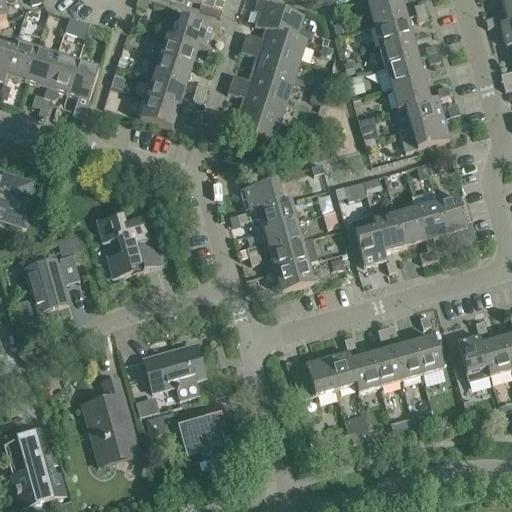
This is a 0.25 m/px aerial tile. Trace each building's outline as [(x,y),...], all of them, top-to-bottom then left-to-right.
[(42,0),(28,0),(31,8),(44,5),(42,0)] [(214,2),(209,0),(179,0),(222,14),(224,5),(214,2)] [(254,30),(264,33),(264,32),(296,42),(297,41),(303,20),(271,10),(273,4),(260,0),(258,0),(253,15),(258,17),(254,30)] [(335,0),(314,0),(317,10),(337,5),(335,0)] [(399,0),(397,0),(367,9),(373,30),(406,21),(399,0)] [(149,5),(138,2),(136,10),(146,13),(149,5)] [(511,2),(502,6),(507,25),(507,26),(511,25),(511,2)] [(424,7),(413,10),(416,18),(426,15),(424,7)] [(222,14),(202,8),(200,13),(220,20),(222,14)] [(25,10),(24,22),(41,23),(42,11),(25,10)] [(183,15),(173,12),(170,20),(180,23),(181,21),(183,15)] [(418,26),(429,24),(426,15),(416,18),(418,26)] [(181,21),(174,42),(174,43),(198,51),(198,52),(206,54),(213,32),(181,21)] [(406,21),(373,30),(379,51),(412,42),(406,21)] [(495,21),(485,24),(487,32),(497,29),(495,21)] [(69,22),(65,36),(78,40),(83,26),(69,22)] [(511,48),(511,25),(507,26),(507,25),(499,28),(506,50),(511,48)] [(343,37),(340,26),(333,28),(336,39),(343,37)] [(90,29),(87,38),(96,41),(99,32),(90,29)] [(261,43),(246,38),(243,47),(299,65),(306,44),(297,41),(296,42),(264,32),(264,33),(261,43)] [(174,42),(166,39),(159,61),(192,71),(198,52),(198,51),(174,43),(174,42)] [(412,42),(379,51),(385,72),(417,63),(412,42)] [(15,46),(12,54),(13,54),(5,79),(6,79),(26,85),(36,53),(15,46)] [(240,56),(255,61),(251,73),(293,86),(299,65),(243,47),(240,56)] [(436,49),(425,52),(428,60),(438,57),(436,49)] [(0,50),(0,85),(4,87),(6,79),(5,79),(13,54),(12,54),(0,50)] [(332,53),(322,50),(319,59),(330,62),(332,53)] [(46,92),(57,60),(36,53),(26,85),(46,92)] [(218,57),(208,54),(205,62),(216,66),(218,57)] [(430,68),(440,65),(438,57),(428,60),(430,68)] [(46,92),(43,102),(40,112),(48,115),(55,95),(67,99),(77,66),(57,60),(46,92)] [(192,71),(159,61),(153,82),(185,92),(192,71)] [(417,63),(385,72),(391,93),(423,84),(417,63)] [(352,65),(344,67),(347,79),(355,77),(352,65)] [(77,66),(67,99),(88,105),(99,73),(77,66)] [(248,84),(233,79),(230,88),(286,106),(293,86),(251,73),(248,84)] [(511,81),(510,76),(500,79),(502,87),(511,84),(511,81)] [(359,81),(347,85),(351,99),(363,95),(359,81)] [(146,102),(178,113),(185,92),(153,82),(146,102)] [(397,115),(405,113),(405,112),(429,105),(429,104),(423,84),(391,93),(397,115)] [(505,95),(511,93),(511,84),(502,87),(505,95)] [(208,90),(198,87),(195,95),(205,98),(208,90)] [(227,98),(242,102),(238,114),(280,127),(286,106),(230,88),(227,98)] [(0,99),(7,102),(11,92),(2,89),(0,95),(0,99)] [(447,91),(437,94),(439,102),(450,99),(447,91)] [(205,98),(195,95),(192,103),(203,107),(205,98)] [(311,97),(308,107),(319,111),(322,101),(311,97)] [(43,102),(35,99),(32,110),(40,112),(43,102)] [(437,101),(429,104),(429,105),(405,112),(405,113),(411,133),(443,123),(437,101)] [(139,124),(171,134),(178,113),(146,102),(139,124)] [(390,119),(380,120),(379,111),(363,113),(365,134),(391,131),(390,119)] [(240,139),(273,149),(280,127),(238,114),(234,125),(229,124),(224,140),(239,144),(240,139)] [(417,154),(449,145),(443,123),(411,133),(417,154)] [(194,132),(184,129),(181,137),(192,140),(194,132)] [(374,143),(372,135),(362,138),(364,146),(374,143)] [(366,154),(377,151),(374,143),(364,146),(366,154)] [(437,165),(426,168),(429,178),(429,179),(440,176),(437,165)] [(311,171),(313,180),(324,177),(321,168),(311,171)] [(426,168),(416,171),(419,181),(429,178),(426,168)] [(0,214),(8,217),(6,224),(24,230),(32,204),(25,201),(30,188),(0,178),(0,214)] [(379,181),(363,185),(367,198),(382,194),(379,181)] [(244,194),(250,216),(250,217),(258,215),(257,214),(282,207),(282,206),(276,185),(244,194)] [(338,204),(346,202),(343,192),(335,194),(338,204)] [(424,245),(427,255),(430,266),(438,263),(435,253),(436,253),(433,243),(445,239),(436,207),(433,196),(412,202),(415,213),(424,245)] [(457,201),(436,207),(445,239),(455,237),(461,258),(478,253),(471,226),(465,227),(457,201)] [(250,216),(237,220),(239,228),(260,222),(263,235),(296,225),(290,204),(282,206),(282,207),(257,214),(258,215),(250,217),(250,216)] [(424,245),(415,213),(394,219),(403,251),(424,245)] [(335,215),(323,218),(327,234),(339,230),(335,215)] [(112,261),(118,280),(123,278),(124,280),(151,273),(150,271),(160,268),(151,235),(146,236),(143,224),(125,229),(123,219),(98,227),(103,247),(117,243),(122,258),(112,261)] [(372,225),(374,233),(376,232),(383,257),(384,257),(403,251),(394,219),(372,225)] [(371,221),(351,226),(354,238),(360,259),(363,271),(386,264),(384,257),(383,257),(376,232),(374,233),(372,225),(371,221)] [(269,256),(302,246),(296,225),(263,235),(269,256)] [(354,238),(348,240),(354,261),(360,259),(354,238)] [(275,276),(307,267),(317,264),(311,244),(302,246),(269,256),(275,276)] [(257,250),(246,253),(249,261),(259,258),(257,250)] [(419,258),(422,268),(430,266),(427,255),(419,258)] [(251,269),(261,267),(259,258),(249,261),(251,269)] [(54,314),(68,310),(63,293),(66,289),(80,285),(73,259),(24,273),(33,303),(21,306),(28,330),(56,322),(54,314)] [(341,260),(330,263),(333,275),(344,272),(341,260)] [(397,275),(394,265),(385,267),(388,277),(397,275)] [(281,298),(313,289),(307,267),(275,276),(281,298)] [(269,292),(258,295),(261,304),(271,301),(269,292)] [(431,331),(428,320),(419,323),(422,333),(431,331)] [(486,336),(483,325),(475,328),(478,338),(486,336)] [(397,340),(394,330),(385,332),(388,343),(397,340)] [(377,335),(380,345),(388,343),(385,332),(377,335)] [(511,374),(511,339),(501,342),(510,375),(511,374)] [(466,379),(468,387),(489,381),(480,348),(481,348),(479,340),(457,347),(461,361),(466,379)] [(443,373),(433,341),(412,347),(421,379),(443,373)] [(355,352),(352,342),(344,344),(347,354),(355,352)] [(510,375),(501,342),(481,348),(480,348),(489,381),(510,375)] [(412,347),(391,353),(400,385),(421,379),(412,347)] [(175,391),(179,405),(199,400),(195,385),(205,382),(200,366),(198,366),(193,350),(143,364),(152,397),(175,391)] [(400,385),(391,353),(370,358),(379,391),(400,385)] [(351,364),(349,356),(327,363),(336,395),(355,390),(357,389),(350,364),(351,364)] [(355,390),(358,397),(379,391),(370,358),(351,364),(350,364),(357,389),(355,390)] [(461,361),(455,363),(460,381),(466,379),(461,361)] [(305,369),(311,389),(295,394),(299,406),(336,395),(327,363),(305,369)] [(103,388),(107,403),(82,410),(99,470),(139,459),(118,383),(103,388)] [(474,414),(471,404),(462,406),(465,417),(474,414)] [(137,421),(153,417),(149,405),(134,409),(137,421)] [(511,406),(500,410),(502,418),(511,415),(511,406)] [(431,414),(418,417),(421,429),(423,429),(434,426),(435,426),(431,414)] [(174,416),(145,424),(150,438),(178,430),(174,416)] [(167,436),(171,449),(181,446),(186,466),(225,456),(216,421),(177,431),(177,433),(167,436)] [(412,421),(391,427),(394,439),(415,433),(412,421)] [(370,444),(367,434),(348,439),(351,449),(370,444)] [(20,511),(23,511),(64,501),(45,436),(26,441),(27,443),(3,449),(16,493),(15,494),(20,511)] [(340,441),(343,451),(351,449),(348,439),(340,441)] [(324,444),(311,447),(314,459),(327,455),(324,444)]
